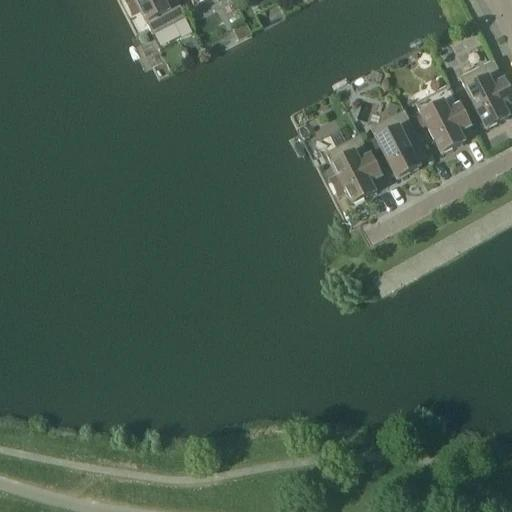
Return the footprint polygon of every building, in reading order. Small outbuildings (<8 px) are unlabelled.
[(185,20),(174,0),(128,0),(124,2),(132,18),(139,14),(151,38),(185,20)] [(224,0),(188,0),(193,8),(208,0),(214,0),(217,4),(224,0)] [(485,132),(507,121),(504,116),(511,112),(511,101),(492,64),(459,81),(485,132)] [(472,135),(448,89),(414,106),(440,157),(462,146),(460,141),(472,135)] [(427,160),(403,114),(369,131),(395,182),(417,171),(415,166),(427,160)] [(382,185),(359,139),(325,156),(337,180),(329,184),(337,199),(345,196),(351,207),(373,196),(370,192),(382,185)]
